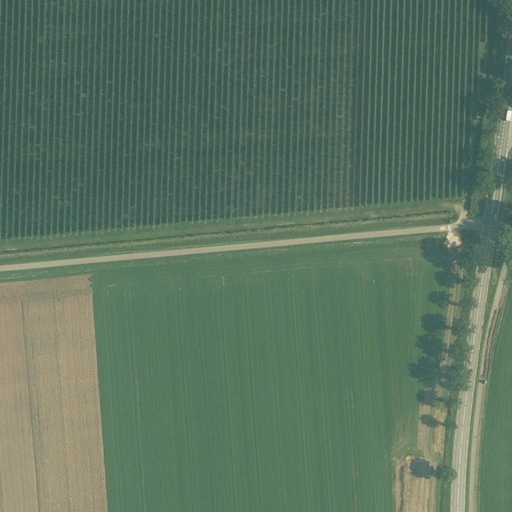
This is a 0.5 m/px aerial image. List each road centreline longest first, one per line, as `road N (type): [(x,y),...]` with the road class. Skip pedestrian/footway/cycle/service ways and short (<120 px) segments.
road 1 (unclassified): [(0,271),(490,225)]
road 2 (secondary): [(460,511),(490,225)]
